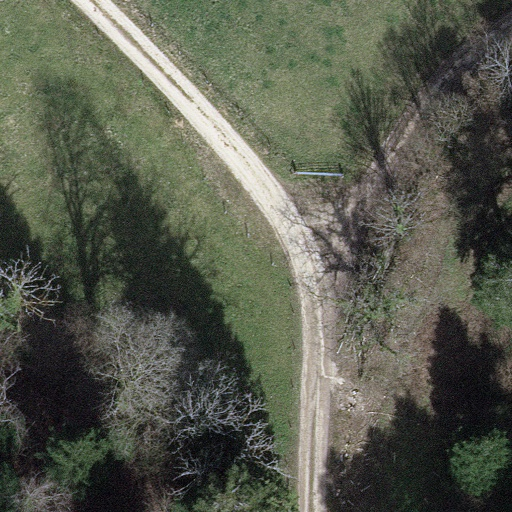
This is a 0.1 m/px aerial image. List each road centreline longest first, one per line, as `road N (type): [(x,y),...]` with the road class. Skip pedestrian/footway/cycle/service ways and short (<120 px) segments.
road 1 (track): [(327,511),(313,253),(232,159),(72,0)]
road 2 (track): [(313,253),(463,53),(511,26)]
